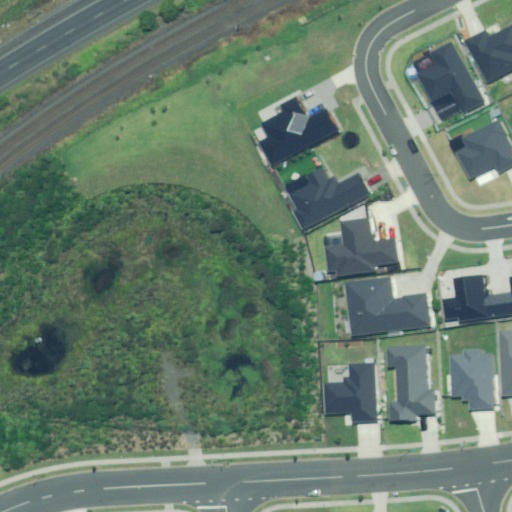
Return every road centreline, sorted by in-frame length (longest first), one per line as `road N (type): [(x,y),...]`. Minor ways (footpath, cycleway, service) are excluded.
road 1 (residential): [(511,226),(477,230),(444,220),(367,78),(367,46),(376,31),(432,0)]
road 2 (tertiary): [(472,466),(222,482)]
road 3 (tertiary): [(222,482),(96,490),(1,511)]
road 4 (secondary): [(128,0),(0,73)]
